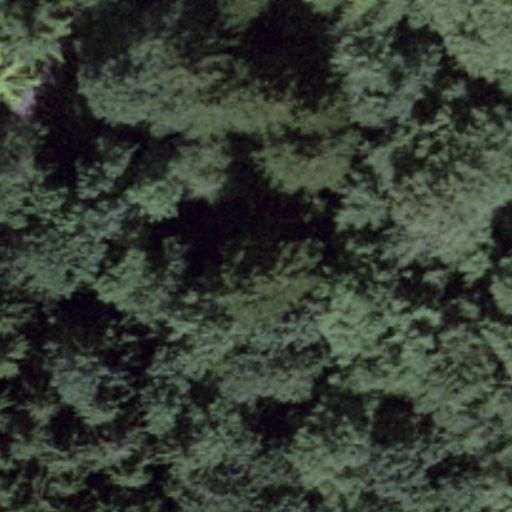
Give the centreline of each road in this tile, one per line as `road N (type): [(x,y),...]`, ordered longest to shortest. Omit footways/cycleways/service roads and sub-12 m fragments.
road 1 (unclassified): [(336,0),(341,248),(334,455),(321,511)]
road 2 (unclassified): [(83,0),(55,67),(0,138)]
